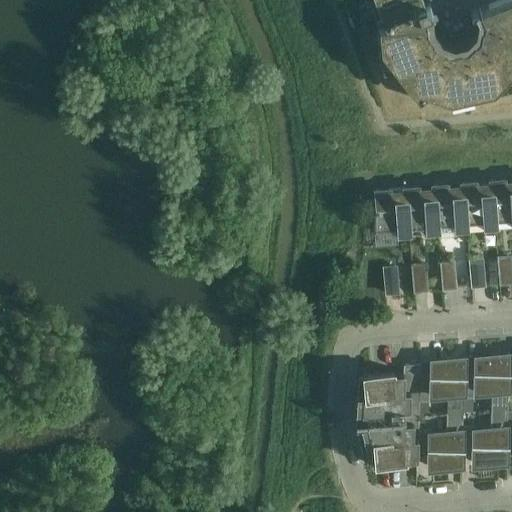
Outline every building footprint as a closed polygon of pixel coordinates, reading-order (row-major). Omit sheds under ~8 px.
[(429,2),(428,0),(367,0),(364,1),(364,2),(368,0),(377,22),(383,20),(424,4),(429,2)] [(511,0),(503,0),(479,10),(483,20),(482,26),(481,25),(479,36),(475,40),(474,39),(467,47),(461,48),(461,47),(450,49),(445,47),(446,46),(435,42),(432,39),(433,38),(426,29),(426,24),(427,24),(427,22),(421,18),(433,13),(433,12),(431,13),(428,6),(430,5),(430,4),(425,6),(424,4),(383,20),(385,25),(378,26),(380,49),(402,77),(401,77),(407,84),(441,96),(440,97),(449,100),(483,91),(484,92),(492,90),(511,69),(511,0)] [(511,183),(505,184),(504,180),(491,181),(496,232),(496,231),(495,221),(511,219),(511,183)] [(496,232),(491,181),(490,181),(490,185),(476,186),(476,182),(462,184),(467,234),(468,234),(467,224),(484,222),(485,232),(496,232)] [(467,234),(462,184),(461,184),(462,187),(447,189),(447,185),(434,186),(438,236),(439,236),(438,226),(456,224),(456,235),(467,234)] [(438,236),(434,186),(433,186),(433,190),(418,191),(418,187),(405,188),(409,239),(410,239),(409,228),(427,227),(428,237),(438,236)] [(409,239),(405,188),(404,188),(404,192),(390,193),(390,190),(375,191),(377,211),(374,211),(374,231),(398,229),(399,240),(409,239)] [(511,277),(510,257),(498,258),(500,283),(511,281),(511,277)] [(481,260),(469,261),(471,285),(484,284),(481,260)] [(453,262),(441,263),(443,288),(455,287),(453,262)] [(424,265),(412,266),(414,290),(426,289),(424,265)] [(395,267),(383,268),(385,292),(398,291),(395,267)] [(508,393),(509,367),(509,352),(508,352),(508,356),(476,359),(476,371),(464,371),(464,397),(477,398),(477,390),(492,389),(491,409),(507,409),(508,393)] [(463,413),(464,397),(464,371),(465,356),(463,356),(463,360),(432,362),(431,374),(420,375),(419,401),(432,401),(432,393),(448,392),(447,412),(463,413)] [(418,429),(419,401),(420,375),(420,363),(408,364),(409,372),(357,377),(356,381),(356,387),(355,393),(355,398),(355,404),(355,410),(355,415),(355,420),(356,427),(357,431),(357,436),(358,443),(360,449),(361,453),(363,458),(364,464),(417,459),(417,455),(418,429)] [(506,448),(507,422),(507,409),(491,409),(491,430),(476,431),(476,426),(463,425),(462,452),(474,452),(473,461),(472,461),(472,463),(504,460),(504,464),(506,464),(506,448)] [(461,468),(462,452),(463,425),(463,413),(447,412),(446,433),(431,435),(431,429),(418,429),(417,455),(429,456),(429,465),(428,465),(428,466),(460,464),(460,468),(461,468)]
